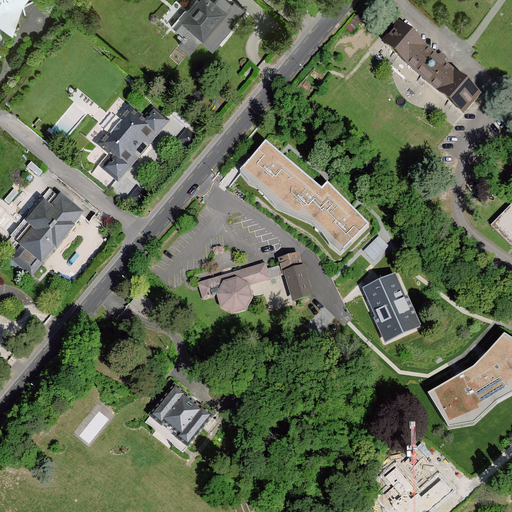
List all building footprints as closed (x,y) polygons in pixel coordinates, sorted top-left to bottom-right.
[(21,4),(23,0),(0,0),(0,24),(10,30),(21,4)] [(238,4),(233,0),(220,0),(218,3),(213,0),(203,0),(177,30),(188,40),(181,48),(192,57),(238,4)] [(466,116),(484,95),(405,27),(387,48),(466,116)] [(134,111),(102,148),(115,159),(106,170),(120,182),(172,122),(156,108),(145,121),(134,111)] [(322,188),(267,141),(241,172),(250,183),(258,186),(277,209),(312,223),(330,247),(340,255),(369,226),(328,183),(322,188)] [(34,227),(9,256),(31,275),(83,214),(60,194),(52,204),(46,199),(27,221),(34,227)] [(511,202),(490,225),(511,246),(511,202)] [(376,259),(390,246),(381,236),(367,249),(376,259)] [(297,253),(279,258),(291,302),(314,296),(306,266),(300,267),(297,253)] [(265,263),(198,283),(203,300),(218,296),(222,309),(235,315),(247,312),(254,299),(251,285),(269,280),(265,263)] [(406,301),(396,278),(366,292),(379,321),(377,321),(387,344),(421,329),(408,300),(406,301)] [(511,339),(504,335),(475,368),(428,395),(449,428),(474,424),(497,402),(511,393),(511,339)] [(215,420),(177,390),(154,418),(166,428),(171,422),(185,434),(182,438),(193,447),(215,420)] [(420,492),(396,463),(380,476),(400,499),(389,508),(393,511),(432,511),(456,493),(441,475),(420,492)]
